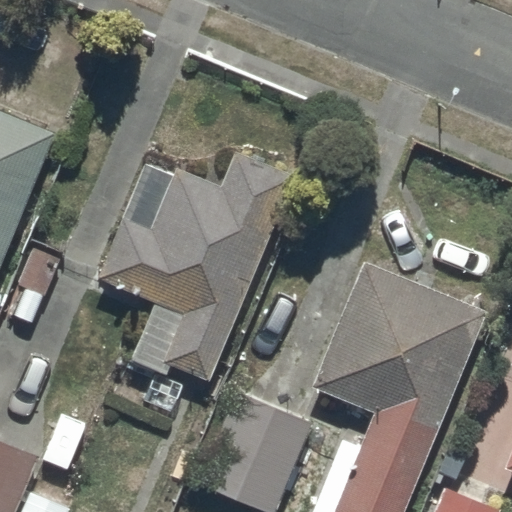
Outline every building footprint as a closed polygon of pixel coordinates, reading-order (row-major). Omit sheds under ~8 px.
[(0,251),(54,120),(0,97),(0,251)] [(208,369),(291,164),(232,140),(218,174),(171,155),(168,164),(140,153),(94,268),(151,291),(127,349),(162,363),(166,353),(208,369)] [(400,511),(487,298),(361,249),(310,376),(371,401),(357,436),(341,429),(307,511),(400,511)] [(309,412),(230,379),(191,472),(247,495),(239,511),(274,511),(276,507),(271,505),(309,412)] [(511,422),(499,455),(511,460),(511,422)] [(36,444),(0,429),(0,511),(60,511),(67,495),(60,492),(68,473),(30,458),(36,444)]
